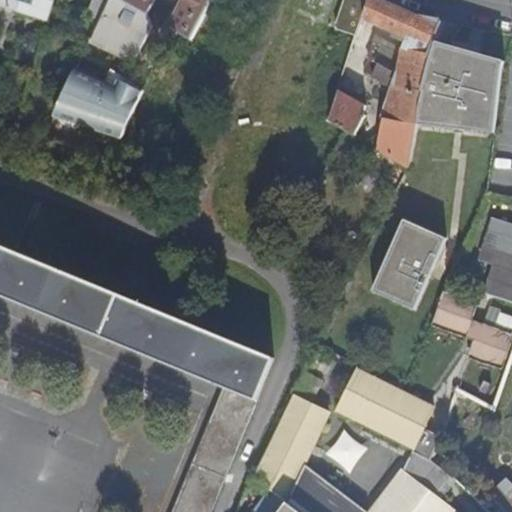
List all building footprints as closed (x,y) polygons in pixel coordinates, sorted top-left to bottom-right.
[(0,0),(0,5),(50,21),(54,6),(55,0),(0,0)] [(92,0),(86,15),(101,19),(109,0),(92,0)] [(111,0),(148,16),(155,0),(187,0),(173,28),(172,29),(190,40),(212,0),(111,0)] [(357,37),(369,1),(366,0),(349,0),(339,31),(357,37)] [(379,141),(377,149),(409,168),(418,121),(423,95),(421,94),(424,83),(437,43),(444,21),(418,16),(396,7),(379,0),(372,0),(366,19),(410,38),(406,46),(404,55),(373,41),(367,59),(380,66),(398,75),(394,87),(391,95),(382,118),(385,119),(384,123),(379,141)] [(94,33),(101,19),(86,15),(80,27),(94,33)] [(40,34),(27,30),(20,55),(33,59),(40,34)] [(506,63),(437,43),(424,83),(421,94),(423,95),(418,121),(494,135),(498,100),(502,75),(506,63)] [(120,139),(139,90),(66,62),(47,111),(120,139)] [(374,76),(394,87),(398,75),(380,66),(374,76)] [(356,136),(360,129),(363,121),(366,111),(368,106),(341,92),(331,119),(350,131),(350,132),(356,136)] [(360,129),(356,136),(377,149),(379,141),(360,129)] [(383,206),(377,203),(370,217),(376,220),(383,206)] [(308,217),(292,250),(353,280),(362,261),(333,246),(332,248),(313,238),(321,223),(308,217)] [(511,303),(511,226),(492,220),(479,261),(493,266),(484,295),(511,303)] [(374,291),(415,310),(447,241),(406,221),(374,291)] [(0,294),(223,387),(256,401),(273,359),(0,245),(0,294)] [(468,323),(470,323),(476,307),(446,297),(435,326),(463,336),(468,323)] [(511,330),(511,316),(489,309),(484,323),(511,333),(511,330)] [(481,327),(470,323),(468,323),(463,336),(477,341),(481,327)] [(511,338),(481,327),(477,341),(471,358),(504,369),(511,346),(511,338)] [(330,376),(337,362),(318,352),(310,366),(330,376)] [(306,373),(255,478),(270,490),(271,491),(299,511),(456,511),(437,497),(451,478),(432,460),(446,417),(358,371),(339,409),(414,448),(405,473),(374,511),(367,511),(306,464),(328,414),(311,405),(322,381),(306,373)] [(210,511),(256,401),(223,387),(172,511),(210,511)] [(334,429),(323,457),(349,468),(361,440),(334,429)] [(511,511),(511,484),(508,481),(482,505),(489,511),(511,511)] [(299,511),(271,491),(270,490),(257,511),(299,511)]
